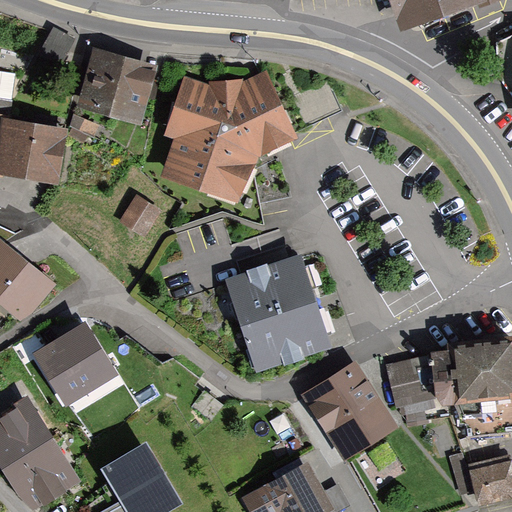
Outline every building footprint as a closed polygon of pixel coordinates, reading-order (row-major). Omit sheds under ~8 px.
[(388,0),(399,27),(476,0),(388,0)] [(492,69),(511,96),(511,16),(510,16),(511,24),(490,34),(492,69)] [(73,37),(50,24),(34,53),(57,65),(73,37)] [(140,122),(157,60),(94,42),(76,104),(140,122)] [(300,87),(288,62),(266,72),(273,88),(292,127),(298,124),(340,105),(326,75),(300,87)] [(158,174),(235,199),(251,165),(258,152),(295,134),(292,127),(273,88),(266,72),(263,66),(241,76),(241,73),(208,77),(209,80),(182,71),(161,132),(171,135),(158,174)] [(0,173),(9,115),(13,96),(0,93),(0,173)] [(68,125),(9,115),(0,173),(58,183),(68,125)] [(148,236),(164,208),(136,192),(120,221),(148,236)] [(56,281),(0,235),(0,305),(21,323),(56,281)] [(328,341),(300,259),(236,280),(264,363),(328,341)] [(67,403),(114,374),(85,327),(37,356),(67,403)] [(427,395),(435,393),(435,394),(443,403),(511,395),(511,331),(446,338),(447,346),(430,348),(430,349),(385,360),(385,361),(371,365),(389,401),(394,399),(395,402),(399,402),(401,410),(405,409),(408,422),(427,417),(425,405),(429,404),(427,395)] [(343,461),(399,426),(355,359),(300,394),(343,461)] [(0,408),(0,468),(52,437),(25,394),(0,408)] [(0,468),(11,486),(36,506),(79,480),(52,437),(0,468)] [(156,511),(179,499),(142,437),(95,465),(114,497),(88,511),(156,511)] [(511,493),(511,457),(511,455),(470,466),(465,447),(449,451),(460,490),(473,486),(478,503),(511,493)] [(336,479),(322,487),(306,458),(302,460),(298,452),(270,468),(274,475),(240,494),(250,511),(321,511),(333,506),(335,508),(348,500),(336,479)]
